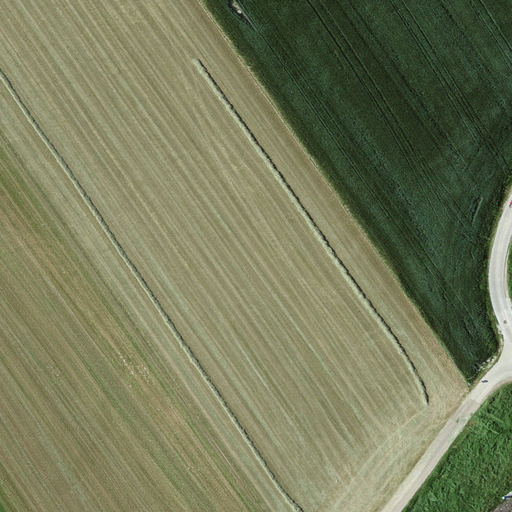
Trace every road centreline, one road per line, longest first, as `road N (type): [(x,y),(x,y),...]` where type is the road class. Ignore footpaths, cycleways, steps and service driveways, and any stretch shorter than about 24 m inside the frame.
road 1 (track): [(511,358),(389,511)]
road 2 (track): [(511,329),(496,276),(511,211)]
